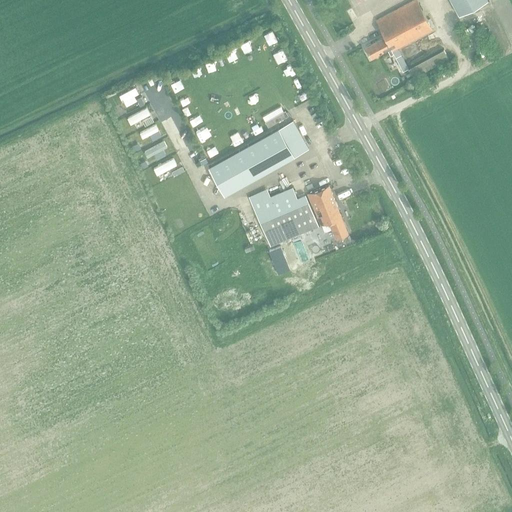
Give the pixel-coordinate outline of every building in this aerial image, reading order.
[(402,72),(407,70),(396,49),(432,30),(416,0),(414,0),(375,21),(383,37),(364,47),(370,58),(387,49),(390,55),(393,54),(402,72)] [(449,0),(458,16),(486,1),(486,0),(449,0)] [(346,11),(352,21),(356,19),(351,9),(346,11)] [(464,30),(480,57),(489,52),(474,25),(464,30)] [(429,41),(432,48),(448,43),(445,36),(429,41)] [(408,68),(413,78),(449,59),(444,49),(408,68)] [(315,93),(310,95),(314,102),(319,100),(315,93)] [(285,110),(265,121),(268,127),(288,115),(285,110)] [(208,167),(224,195),(308,148),(293,120),(208,167)] [(348,232),(328,184),(308,193),(311,201),(321,225),(322,224),(324,231),(328,229),(332,228),(336,237),(348,232)] [(270,246),(318,226),(305,194),(297,198),(292,187),(260,200),(257,193),(249,197),(270,246)]
